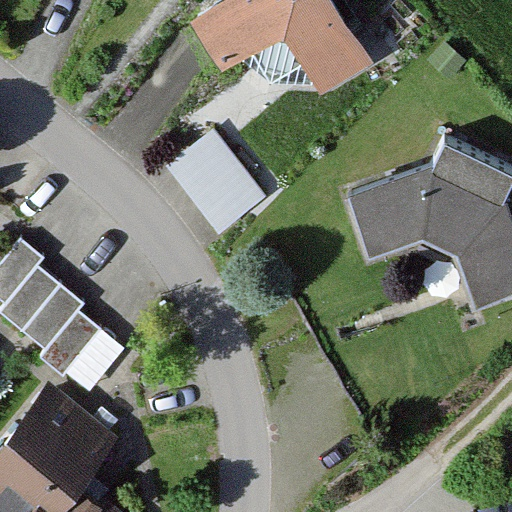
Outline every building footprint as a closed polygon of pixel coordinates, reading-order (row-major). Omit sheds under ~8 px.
[(347,0),(245,0),(202,24),(231,76),(301,37),(332,93),(384,64),(347,0)] [(220,222),(268,187),(217,116),(169,151),(220,222)] [(444,234),(479,251),(497,304),(511,299),(511,162),(443,138),(432,171),(363,198),(387,257),(444,234)] [(43,257),(20,239),(0,263),(0,296),(7,303),(0,311),(0,312),(46,349),(40,357),(63,375),(100,328),(78,310),(84,304),(36,266),(43,257)] [(124,511),(95,490),(129,444),(50,385),(0,451),(0,507),(6,511),(124,511)]
